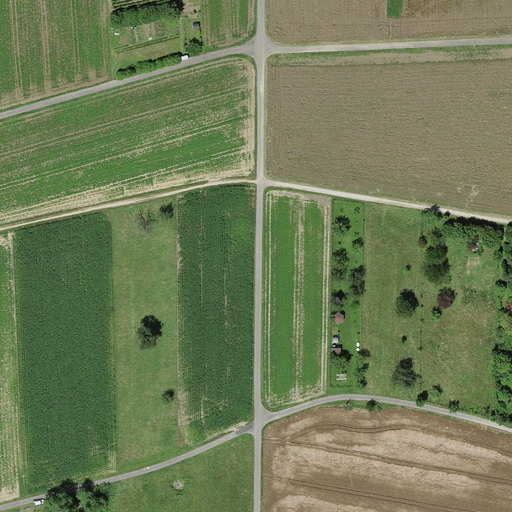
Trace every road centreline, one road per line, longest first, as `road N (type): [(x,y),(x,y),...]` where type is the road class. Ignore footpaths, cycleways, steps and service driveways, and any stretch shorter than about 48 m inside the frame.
road 1 (track): [(511,429),(348,395),(259,421),(150,469),(0,507)]
road 2 (track): [(511,38),(231,49),(0,116)]
road 3 (track): [(511,221),(262,180),(0,231)]
road 4 (track): [(256,511),(260,0)]
